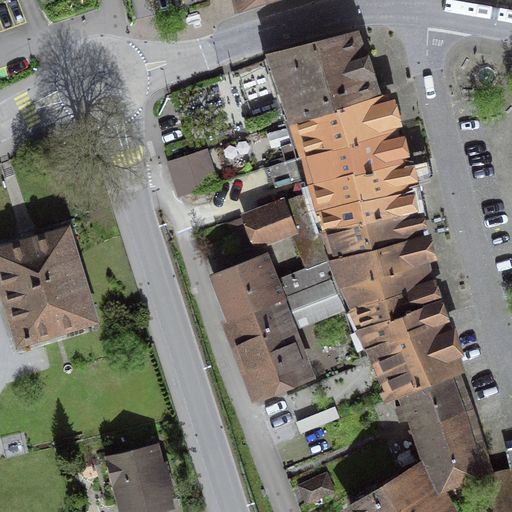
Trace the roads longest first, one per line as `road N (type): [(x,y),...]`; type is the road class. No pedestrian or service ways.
road 1 (residential): [(289,511),(178,215),(161,193),(132,185)]
road 2 (residential): [(511,363),(495,347),(427,77),(428,10)]
road 3 (primary): [(132,185),(235,511)]
road 4 (residential): [(349,10),(205,51)]
